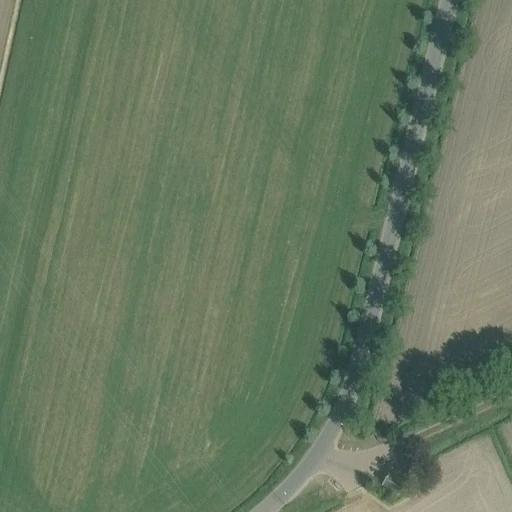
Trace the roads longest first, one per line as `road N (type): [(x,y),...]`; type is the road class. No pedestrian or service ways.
road 1 (unclassified): [(263,511),(314,458),(348,394),(448,0)]
road 2 (track): [(314,458),(347,469),(511,393)]
